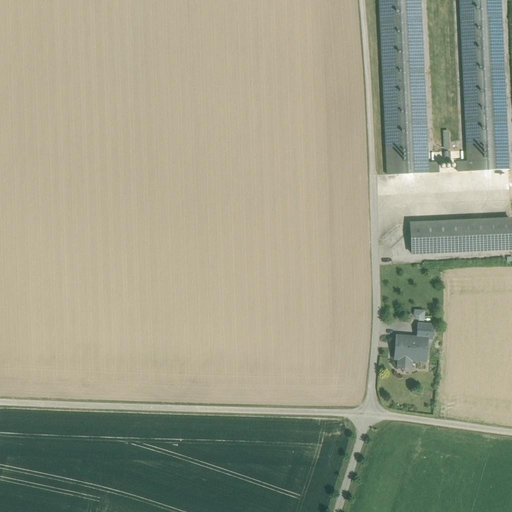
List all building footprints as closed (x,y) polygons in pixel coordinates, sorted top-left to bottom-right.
[(421,0),(378,0),(386,176),(429,174),(421,0)] [(500,0),(458,0),(466,173),(509,171),(500,0)] [(454,151),(449,151),(448,130),(442,130),(444,162),(454,162),(454,151)] [(510,220),(410,224),(410,257),(511,252),(510,220)] [(424,321),(424,309),(415,309),(415,320),(424,321)] [(428,339),(395,336),(393,362),(426,365),(428,339)]
